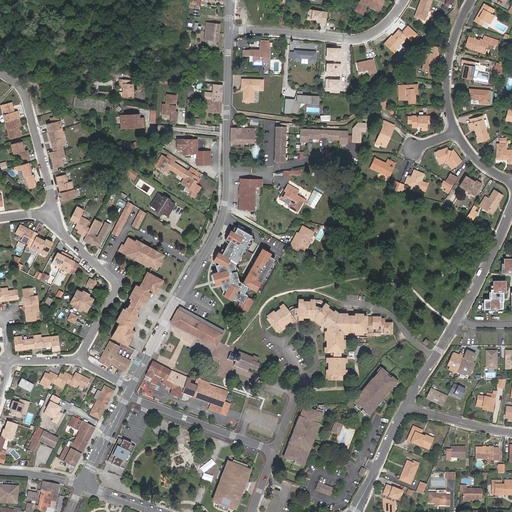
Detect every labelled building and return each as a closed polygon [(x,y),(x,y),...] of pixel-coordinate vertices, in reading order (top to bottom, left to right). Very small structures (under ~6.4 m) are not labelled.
[(369,6),(376,10),(381,0),(382,1),(382,0),(360,0),(360,2),(361,2),(369,6)] [(419,12),(417,11),(415,17),(425,20),(431,0),(420,0),(418,8),(420,9),(419,12)] [(369,6),(361,2),(357,11),(364,15),(369,6)] [(481,18),(479,17),(475,23),(484,28),(486,24),(491,26),(496,17),(493,16),(496,12),(485,6),(483,10),(485,11),(481,18)] [(329,12),(313,10),(312,14),(317,15),(316,20),(321,21),(321,24),(327,25),(329,12)] [(204,31),(203,39),(217,41),(218,32),(219,24),(205,23),(204,31)] [(393,36),(388,42),(396,49),(407,37),(399,30),(393,36)] [(490,43),(493,44),(494,40),(486,37),(484,41),(482,40),(482,42),(471,39),(467,48),(479,52),(479,50),(487,52),(490,43)] [(251,51),(250,60),(265,60),(265,56),(267,56),(267,42),(258,41),(258,46),(256,46),(256,44),(248,44),(247,46),(247,51),(251,51)] [(424,75),(429,76),(429,75),(435,75),(436,65),(433,65),(434,61),(437,61),(440,47),(433,46),(431,48),(430,54),(427,54),(426,59),(423,62),(425,65),(424,72),(425,72),(424,75)] [(341,48),(326,47),(326,60),(341,60),(341,48)] [(313,60),(314,50),(292,49),(292,50),(292,57),(292,58),(299,59),(299,56),(306,56),(306,60),(313,60)] [(357,63),(358,71),(367,69),(369,74),(376,72),(373,60),(357,63)] [(464,78),(473,80),(477,62),(464,60),(463,65),(467,65),(464,78)] [(340,63),(326,63),(326,75),(340,76),(340,63)] [(502,72),(504,64),(498,63),(495,74),(501,76),(502,72)] [(483,72),(481,81),(489,82),(491,74),(483,72)] [(242,91),(241,99),(251,100),(252,88),(260,88),(261,79),(240,78),(240,88),(242,88),(242,91)] [(340,79),(325,78),(325,91),(340,91),(340,79)] [(125,82),(125,79),(120,79),(119,86),(125,86),(124,97),(134,97),(135,83),(130,83),(125,82)] [(221,93),(222,85),(213,84),(212,92),(221,93)] [(400,87),(400,100),(409,100),(409,104),(416,104),(415,99),(414,99),(414,95),(418,95),(418,86),(400,87)] [(471,90),(471,99),(482,100),(481,104),(491,104),(492,92),(471,90)] [(221,101),(221,93),(212,92),(205,92),(204,99),(221,101)] [(177,95),(167,94),(166,104),(163,103),(162,114),(171,114),(171,119),(178,120),(179,111),(176,110),(177,95)] [(318,103),(318,96),(298,94),(298,98),(296,98),(292,111),(297,113),(301,101),(318,103)] [(220,112),(221,101),(204,99),(204,100),(206,100),(205,111),(220,112)] [(6,114),(9,113),(11,120),(18,118),(16,111),(13,112),(10,101),(0,104),(0,105),(3,115),(6,114)] [(141,126),(140,117),(144,117),(144,112),(124,114),(125,124),(137,124),(137,126),(141,126)] [(125,124),(124,114),(122,114),(123,127),(137,126),(137,124),(125,124)] [(409,118),(409,125),(413,125),(413,128),(419,128),(419,127),(423,127),(423,130),(428,130),(428,124),(432,124),(433,116),(413,117),(413,118),(409,118)] [(484,116),(473,119),(474,123),(472,124),(473,130),(478,129),(479,132),(477,132),(480,142),(488,140),(487,138),(490,138),(486,124),(484,124),(483,120),(485,120),(484,116)] [(59,117),(45,121),(47,129),(53,149),(49,150),(53,165),(63,163),(61,155),(64,154),(62,147),(61,143),(64,142),(62,135),(59,136),(57,127),(61,125),(59,117)] [(18,118),(11,120),(8,120),(4,121),(9,138),(20,135),(17,125),(20,124),(18,118)] [(388,136),(390,136),(394,130),(393,129),(395,126),(384,121),(382,125),(383,126),(375,143),(383,146),(388,136)] [(353,135),(362,136),(362,130),(366,131),(368,123),(358,122),(355,125),(353,135)] [(276,126),(276,163),(284,163),(285,126),(276,126)] [(232,128),(231,142),(254,142),(255,129),(232,128)] [(349,135),(300,129),(299,141),(307,142),(307,138),(320,140),(320,138),(327,139),(327,141),(339,142),(339,146),(347,147),(349,135)] [(21,140),(11,143),(13,153),(19,151),(21,158),(29,156),(27,149),(24,150),(21,140)] [(210,166),(209,152),(202,152),(196,152),(196,141),(176,142),(176,151),(183,151),(183,155),(196,154),(196,166),(210,166)] [(499,144),(498,160),(508,160),(508,158),(510,158),(510,160),(510,163),(511,163),(511,150),(508,151),(508,144),(499,144)] [(448,164),(452,169),(461,162),(453,152),(452,152),(448,151),(447,149),(441,151),(440,150),(438,151),(439,152),(436,153),(439,160),(448,164)] [(197,177),(188,171),(173,162),(175,157),(168,153),(162,164),(167,167),(168,165),(174,168),(173,169),(184,176),(183,178),(182,180),(186,183),(186,186),(188,188),(185,192),(193,197),(200,187),(196,184),(194,183),(198,177),(197,177)] [(371,168),(381,172),(382,170),(389,173),(391,168),(393,169),(395,164),(388,161),(386,164),(375,159),(371,168)] [(26,176),(28,183),(31,182),(32,187),(37,185),(34,174),(30,175),(29,170),(30,170),(28,162),(17,165),(20,177),(26,176)] [(166,168),(183,178),(184,176),(173,169),(174,168),(168,165),(167,167),(166,168)] [(132,178),(136,172),(128,167),(124,174),(132,178)] [(197,177),(200,173),(190,167),(188,171),(197,177)] [(409,177),(406,184),(409,186),(408,189),(417,193),(418,189),(425,192),(428,185),(422,182),(424,175),(415,171),(412,178),(409,177)] [(65,172),(56,175),(60,191),(63,199),(76,195),(74,187),(73,187),(71,179),(67,180),(65,172)] [(460,186),(474,195),(482,184),(476,180),(475,181),(466,176),(460,186)] [(452,177),(448,182),(453,186),(457,180),(452,177)] [(263,180),(244,179),(243,209),(256,209),(256,186),(263,186),(263,180)] [(448,193),(452,186),(444,181),(441,185),(446,188),(445,191),(448,193)] [(397,192),(400,184),(396,182),(392,190),(397,192)] [(286,188),(296,195),(299,190),(289,184),(286,188)] [(296,195),(286,188),(280,198),(290,204),(289,206),(298,211),(304,199),(296,195)] [(481,205),(485,208),(486,207),(494,212),(504,197),(496,192),(490,200),(486,198),(481,205)] [(158,194),(153,202),(158,205),(156,209),(162,213),(165,209),(169,212),(174,204),(158,194)] [(127,201),(111,233),(117,236),(133,205),(127,201)] [(76,226),(79,228),(84,230),(83,233),(86,235),(84,239),(98,246),(103,237),(96,234),(97,231),(90,227),(86,225),(89,220),(80,215),(84,209),(77,205),(70,217),(78,221),(76,226)] [(468,219),(471,221),(476,213),(474,211),(476,208),(474,206),(466,218),(468,219)] [(146,214),(140,210),(132,226),(138,229),(146,214)] [(33,231),(19,223),(14,231),(21,235),(20,238),(27,242),(30,237),(33,239),(30,245),(39,250),(46,254),(53,241),(45,238),(44,240),(36,235),(37,232),(33,231)] [(292,244),(291,247),(297,251),(299,247),(303,249),(305,246),(307,247),(309,242),(308,241),(313,231),(309,229),(309,228),(306,227),(302,225),(298,233),(297,236),(295,235),(290,243),(292,244)] [(221,283),(224,295),(232,299),(233,297),(241,301),(239,305),(244,308),(245,308),(244,308),(244,307),(249,309),(252,299),(247,297),(248,294),(245,293),(249,286),(243,282),(239,280),(235,266),(241,255),(244,249),(252,235),(235,226),(232,231),(231,230),(227,238),(228,239),(216,260),(218,261),(215,266),(217,272),(213,273),(216,282),(216,284),(221,283)] [(152,253),(153,250),(145,246),(144,248),(143,248),(141,246),(142,244),(134,241),(133,242),(126,238),(123,245),(125,246),(124,248),(122,247),(120,246),(118,251),(121,253),(119,255),(148,269),(149,268),(155,271),(157,267),(159,264),(161,265),(163,261),(161,260),(163,256),(155,252),(154,254),(152,253)] [(263,248),(243,282),(249,286),(255,289),(259,281),(262,282),(276,258),(270,255),(271,253),(263,248)] [(253,254),(244,249),(241,255),(249,260),(253,254)] [(62,254),(57,251),(52,262),(60,266),(69,271),(74,261),(70,258),(71,256),(67,254),(63,252),(62,254)] [(511,253),(508,254),(508,258),(504,258),(504,268),(501,268),(501,273),(511,272),(511,253)] [(79,263),(74,261),(69,271),(73,273),(79,263)] [(42,272),(38,278),(45,282),(47,278),(45,277),(46,274),(42,272)] [(145,273),(143,277),(144,278),(143,280),(142,283),(140,282),(138,287),(150,293),(154,295),(156,291),(154,290),(156,287),(158,288),(162,282),(145,273)] [(94,279),(90,277),(86,284),(90,286),(93,288),(97,281),(94,279)] [(500,302),(500,293),(504,293),(506,293),(506,281),(493,281),(493,290),(491,290),(491,300),(484,300),(484,310),(504,309),(504,302),(500,302)] [(150,293),(138,287),(136,286),(133,290),(132,289),(128,296),(133,298),(144,304),(150,293)] [(32,287),(23,288),(28,321),(36,320),(35,312),(39,311),(38,303),(36,295),(33,295),(32,287)] [(0,300),(18,299),(17,290),(8,291),(8,288),(0,289),(1,292),(0,291),(0,300)] [(83,291),(78,288),(74,295),(70,302),(75,305),(74,307),(78,309),(81,310),(83,308),(87,311),(91,304),(95,297),(90,294),(91,292),(87,291),(84,289),(83,291)] [(51,304),(54,298),(48,296),(45,302),(51,304)] [(133,298),(128,296),(127,298),(132,301),(131,304),(136,307),(138,304),(143,307),(144,304),(133,298)] [(337,314),(319,301),(319,303),(334,315),(336,317),(362,317),(362,315),(337,314)] [(342,333),(346,333),(354,333),(362,333),(366,333),(366,336),(372,335),(375,335),(375,336),(379,336),(380,336),(380,333),(386,333),(386,334),(391,334),(391,323),(383,323),(383,319),(380,319),(379,317),(362,317),(336,317),(334,315),(319,303),(314,303),(310,303),(302,303),(298,303),(298,307),(298,309),(293,309),(292,309),(288,312),(287,310),(284,306),(280,308),(274,313),(271,315),(270,316),(268,318),(266,319),(277,332),(278,331),(281,329),(284,327),(290,322),(294,319),(293,318),(294,316),(297,316),(297,319),(302,319),(309,319),(314,319),(318,322),(323,326),(321,329),(323,332),(325,333),(326,333),(326,336),(326,341),(326,349),(326,353),(331,353),(333,353),(333,359),(331,359),(328,359),(328,363),(328,371),(328,375),(328,376),(328,378),(328,379),(344,380),(344,379),(344,375),(344,374),(344,370),(344,363),(344,359),(344,358),(344,356),(340,357),(340,353),(342,353),(342,349),(342,345),(342,341),(342,335),(342,333)] [(194,334),(203,319),(180,307),(171,322),(188,331),(194,334)] [(122,308),(117,317),(119,318),(118,318),(116,322),(118,323),(116,328),(117,329),(116,331),(114,334),(113,333),(111,337),(124,345),(127,346),(131,339),(128,338),(130,335),(132,336),(135,332),(130,330),(138,317),(133,314),(134,311),(129,308),(127,311),(122,308)] [(75,314),(71,312),(67,320),(74,323),(76,320),(79,316),(75,314)] [(194,334),(216,346),(224,330),(203,319),(194,334)] [(14,339),(16,351),(32,349),(52,346),(53,351),(61,349),(59,336),(51,337),(41,338),(41,335),(34,336),(34,339),(31,340),(23,341),(22,338),(14,339)] [(109,343),(99,361),(108,366),(110,363),(123,370),(128,361),(115,354),(118,347),(109,343)] [(237,355),(231,353),(228,359),(235,361),(233,365),(248,371),(249,368),(257,371),(260,364),(257,363),(259,358),(254,356),(253,357),(239,351),(237,355)] [(466,351),(464,355),(458,370),(467,374),(472,363),(473,364),(475,361),(473,360),(475,355),(466,351)] [(486,351),(486,368),(497,368),(497,351),(486,351)] [(449,370),(456,373),(458,370),(464,355),(460,353),(460,355),(454,353),(453,354),(448,366),(450,367),(449,370)] [(169,369),(153,361),(145,376),(152,379),(154,375),(164,380),(170,384),(168,387),(173,389),(171,395),(180,398),(182,393),(210,403),(222,407),(228,392),(209,386),(210,383),(196,377),(193,383),(190,382),(191,380),(180,375),(169,369)] [(351,404),(357,408),(358,406),(362,409),(361,411),(366,416),(395,382),(380,370),(351,404)] [(51,376),(49,376),(45,374),(40,383),(49,388),(52,383),(55,385),(63,389),(66,383),(70,385),(77,389),(79,386),(86,390),(91,381),(76,373),(75,377),(71,375),(70,377),(67,376),(65,374),(61,373),(59,378),(55,376),(54,378),(51,376)] [(34,385),(21,379),(18,386),(30,393),(34,385)] [(503,389),(505,380),(501,380),(499,380),(497,380),(495,387),(503,389)] [(104,408),(105,405),(107,402),(109,403),(111,399),(109,399),(109,398),(110,396),(112,397),(115,391),(105,386),(97,401),(90,414),(90,415),(99,419),(100,420),(102,415),(101,414),(102,412),(104,412),(106,409),(104,408)] [(464,393),(452,387),(447,396),(460,402),(464,393)] [(446,398),(430,390),(426,400),(429,402),(431,401),(432,402),(432,403),(442,407),(446,398)] [(476,407),(483,408),(485,408),(485,410),(492,411),(495,395),(486,393),(485,398),(478,397),(476,407)] [(24,404),(13,400),(10,409),(21,413),(24,404)] [(222,407),(210,403),(208,409),(220,413),(222,407)] [(312,416),(304,413),(286,458),(293,460),(294,458),(296,459),(295,462),(302,464),(307,453),(306,453),(307,450),(306,450),(307,447),(308,448),(310,443),(309,442),(310,440),(311,440),(312,437),(313,438),(318,427),(316,426),(320,416),(313,413),(312,416)] [(87,442),(94,428),(72,417),(68,424),(79,430),(76,437),(87,442)] [(0,424),(0,437),(5,439),(8,440),(14,424),(2,420),(0,424)] [(340,425),(335,423),(331,433),(337,435),(338,433),(337,432),(340,425)] [(426,444),(429,446),(432,439),(423,435),(422,437),(419,435),(421,431),(412,427),(406,441),(419,447),(419,446),(424,448),(426,444)] [(34,430),(32,435),(39,439),(43,432),(36,428),(35,430),(34,430)] [(58,438),(43,431),(43,432),(39,439),(32,435),(29,440),(31,441),(27,448),(34,451),(39,440),(53,447),(58,438)] [(74,467),(87,442),(76,437),(73,442),(73,443),(71,442),(68,448),(65,446),(58,459),(74,467)] [(65,446),(68,448),(71,442),(73,443),(73,442),(69,439),(65,446)] [(118,467),(122,469),(133,447),(129,445),(130,444),(122,441),(120,445),(117,443),(109,459),(112,461),(110,465),(118,468),(118,467)] [(447,449),(446,459),(449,459),(449,458),(464,458),(465,447),(450,447),(450,449),(447,449)] [(475,448),(475,458),(492,458),(492,460),(498,460),(498,448),(475,448)] [(346,462),(339,459),(337,465),(343,468),(346,462)] [(246,466),(231,461),(230,464),(226,463),(223,472),(226,473),(224,475),(223,476),(223,477),(222,478),(222,480),(222,481),(222,483),(220,482),(218,487),(219,487),(213,501),(213,503),(213,504),(214,505),(218,506),(217,510),(221,511),(226,511),(228,510),(230,511),(232,511),(233,511),(234,509),(236,504),(239,494),(240,494),(241,490),(239,489),(240,489),(241,487),(242,486),(242,484),(243,483),(243,481),(243,480),(243,479),(245,480),(248,471),(245,470),(246,466)] [(399,479),(410,484),(418,464),(413,461),(412,464),(408,462),(403,472),(402,472),(399,479)] [(203,480),(198,492),(203,494),(208,482),(203,480)] [(492,481),(492,485),(494,485),(494,489),(494,493),(502,493),(502,495),(511,495),(511,484),(511,480),(506,480),(505,485),(501,485),(501,481),(492,481)] [(0,500),(2,500),(2,497),(12,498),(12,501),(17,502),(18,485),(0,483),(0,500)] [(44,490),(41,490),(41,492),(57,495),(59,486),(45,483),(44,490)] [(333,488),(319,483),(316,490),(330,496),(333,488)] [(422,494),(426,485),(421,483),(417,492),(422,494)] [(391,498),(397,501),(401,492),(387,486),(382,495),(385,496),(384,499),(382,499),(383,509),(385,509),(387,511),(393,511),(393,503),(390,501),(391,498)] [(462,489),(462,500),(466,500),(481,500),(481,490),(462,489)] [(35,501),(36,494),(28,492),(27,500),(35,501)] [(55,508),(57,495),(41,492),(39,501),(38,505),(38,509),(39,509),(45,510),(46,507),(55,508)] [(445,496),(445,493),(436,493),(429,493),(429,502),(434,502),(438,502),(438,504),(445,504),(449,504),(449,496),(445,496)]
